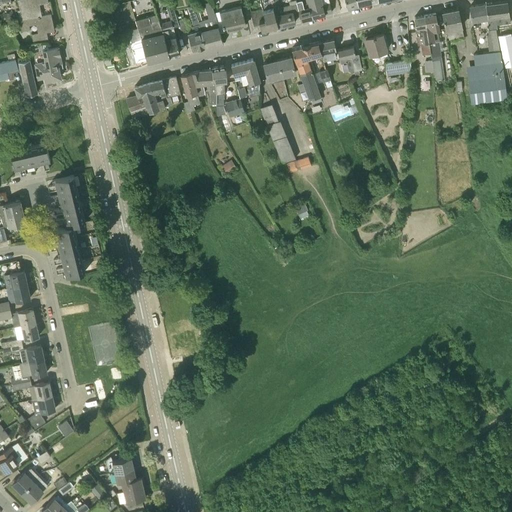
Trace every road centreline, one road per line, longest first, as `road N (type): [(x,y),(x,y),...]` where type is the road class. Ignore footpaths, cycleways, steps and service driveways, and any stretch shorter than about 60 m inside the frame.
road 1 (tertiary): [(185,511),(93,87)]
road 2 (tertiary): [(93,87),(439,0)]
road 3 (track): [(367,511),(511,412)]
road 4 (residential): [(72,397),(42,265),(28,250)]
